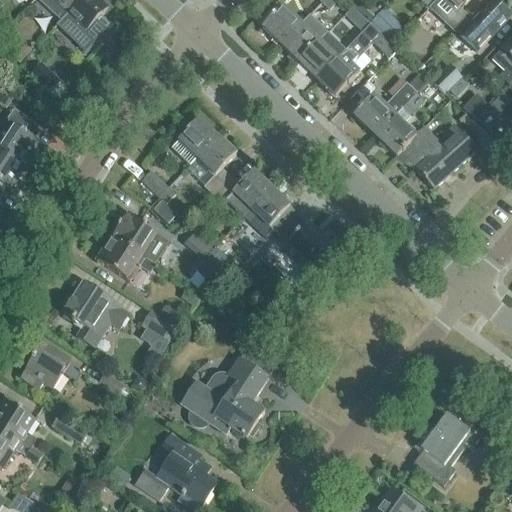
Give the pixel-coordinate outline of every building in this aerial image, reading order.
[(69,16),(83,0),(36,0),(62,23),(69,16)] [(62,23),(57,28),(86,55),(111,28),(102,18),(109,11),(96,0),(83,0),(69,16),(62,23)] [(338,2),(335,0),(326,0),(321,6),(328,13),(338,2)] [(352,11),(367,25),(377,14),(363,0),(358,0),(350,9),(352,11)] [(424,0),(421,4),(428,11),(438,0),(424,0)] [(438,0),(428,11),(436,18),(448,5),(458,15),(471,0),(438,0)] [(458,39),(475,56),(508,21),(491,5),(472,25),(467,21),(454,34),(458,39)] [(262,30),(281,48),(301,27),(282,9),(262,30)] [(360,35),(368,27),(367,25),(352,11),(344,19),(360,35)] [(369,28),(380,38),(388,46),(401,32),(380,11),(377,14),(367,25),(368,27),(369,28)] [(434,18),(428,11),(416,23),(423,30),(434,18)] [(301,27),(281,48),(299,65),(319,44),(301,27)] [(349,49),(359,59),(380,38),(369,28),(349,49)] [(327,36),(319,44),(299,65),(317,82),(345,53),(327,36)] [(501,81),(507,86),(511,81),(511,41),(492,62),(506,74),(501,81)] [(25,46),(13,59),(19,64),(31,51),(25,46)] [(346,52),(345,53),(317,82),(335,100),(360,74),(351,65),(355,61),(346,52)] [(40,65),(31,75),(49,92),(59,82),(40,65)] [(431,86),(442,97),(460,79),(448,68),(431,86)] [(353,119),(375,140),(396,118),(402,112),(415,99),(403,87),(384,107),(374,98),(353,119)] [(96,107),(81,94),(64,113),(79,126),(96,107)] [(423,107),(415,99),(402,112),(410,120),(423,107)] [(472,124),(485,111),(473,100),(460,114),(472,124)] [(472,124),(484,135),(501,151),(511,139),(511,132),(487,109),(485,111),(472,124)] [(4,126),(9,129),(1,141),(0,139),(0,153),(25,169),(40,145),(31,140),(39,128),(14,111),(4,126)] [(396,118),(375,140),(397,161),(400,158),(402,156),(403,157),(406,154),(405,153),(417,139),(417,138),(396,118)] [(196,161),(217,140),(199,122),(178,143),(196,161)] [(402,156),(400,158),(415,173),(433,193),(477,154),(454,127),(442,137),(447,142),(442,147),(424,131),(417,138),(417,139),(405,153),(406,154),(403,157),(402,156)] [(507,158),(483,136),(474,145),(498,168),(503,163),(507,158)] [(217,140),(196,161),(215,178),(204,190),(213,198),(231,180),(222,171),(235,157),(234,156),(236,154),(228,146),(226,148),(217,140)] [(0,186),(9,193),(25,169),(0,153),(0,186)] [(255,174),(240,189),(231,180),(213,198),(223,207),(227,203),(244,221),(251,213),(273,192),(255,174)] [(142,184),(159,200),(168,191),(151,175),(142,184)] [(168,191),(159,200),(167,207),(176,198),(168,191)] [(252,228),(259,221),(269,231),(274,235),(295,214),(290,209),(273,192),(251,213),(244,221),(252,228)] [(128,216),(113,240),(144,260),(160,237),(128,216)] [(333,269),(324,260),(333,251),(308,226),(287,248),(309,269),(295,282),(309,296),(333,269)] [(209,242),(216,249),(223,242),(216,235),(209,242)] [(144,260),(113,240),(97,263),(129,284),(139,268),(151,276),(157,268),(144,260)] [(233,252),(223,242),(207,258),(218,268),(233,252)] [(273,262),(267,256),(249,275),(255,280),(273,262)] [(192,267),(209,282),(216,274),(199,259),(192,267)] [(84,285),(72,302),(69,300),(62,310),(66,312),(63,316),(84,329),(77,339),(95,351),(111,326),(119,332),(129,317),(121,311),(122,310),(84,285)] [(193,292),(186,302),(196,309),(203,298),(193,292)] [(209,296),(205,304),(215,310),(220,303),(209,296)] [(165,308),(159,317),(179,330),(185,321),(165,308)] [(141,327),(167,344),(176,331),(149,314),(141,327)] [(246,442),(264,415),(251,407),(269,381),(268,381),(276,368),(246,348),(246,349),(247,350),(240,360),(239,359),(227,378),(224,375),(220,376),(216,377),(213,380),(205,392),(195,384),(180,407),(191,414),(189,418),(189,422),(191,425),(193,428),(197,430),(201,429),(205,428),(207,425),(226,437),(230,431),(246,442)] [(25,375),(54,393),(65,376),(76,384),(81,376),(42,350),(25,375)] [(118,400),(125,389),(105,376),(98,387),(118,400)] [(139,378),(131,389),(142,397),(150,386),(139,378)] [(0,430),(43,458),(43,457),(31,450),(36,441),(26,435),(34,422),(21,414),(23,410),(5,399),(0,406),(0,430)] [(482,440),(467,428),(465,431),(448,418),(436,435),(433,433),(431,436),(429,439),(426,441),(423,444),(427,446),(423,454),(424,456),(415,468),(444,489),(456,474),(450,470),(467,447),(473,450),(482,440)] [(52,429),(81,447),(87,438),(59,419),(52,429)] [(0,430),(0,470),(2,472),(16,451),(38,466),(43,458),(0,430)] [(198,511),(201,509),(217,485),(208,479),(215,469),(201,459),(179,444),(169,437),(163,447),(173,454),(156,479),(145,472),(136,485),(162,503),(170,491),(182,500),(179,504),(190,511),(198,511)] [(129,478),(115,469),(107,481),(121,490),(129,478)] [(97,497),(107,484),(95,476),(86,489),(97,497)] [(75,481),(71,487),(81,494),(85,487),(75,481)] [(418,511),(393,494),(386,504),(384,503),(377,511),(418,511)] [(10,509),(14,511),(43,511),(18,496),(10,509)]
